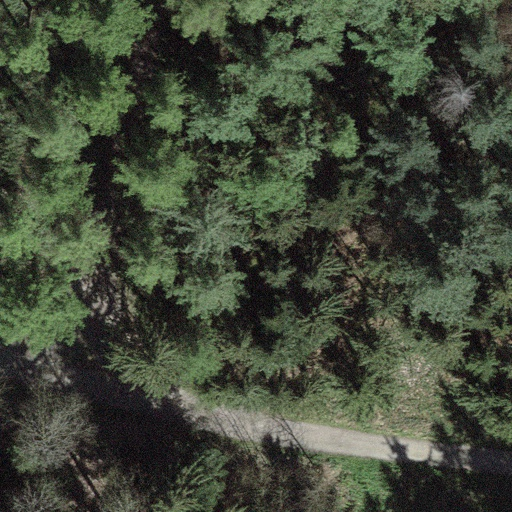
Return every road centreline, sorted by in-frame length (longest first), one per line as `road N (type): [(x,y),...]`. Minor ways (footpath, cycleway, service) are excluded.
road 1 (track): [(53,374),(511,462)]
road 2 (track): [(149,0),(53,374)]
